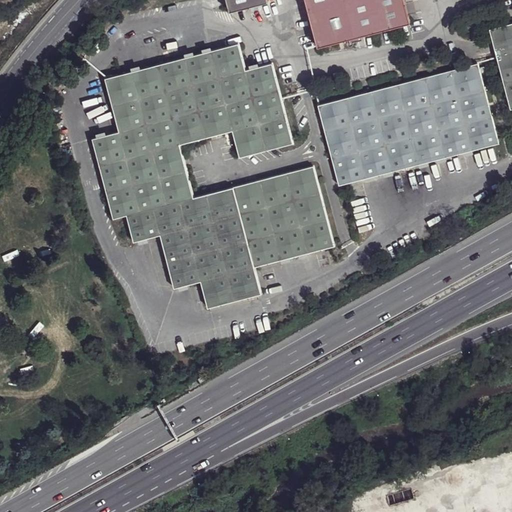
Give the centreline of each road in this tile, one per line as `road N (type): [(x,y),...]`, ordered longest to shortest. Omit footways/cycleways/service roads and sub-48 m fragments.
road 1 (motorway): [(511,235),(11,511)]
road 2 (motorway): [(213,439),(511,274)]
road 3 (motorway): [(213,439),(511,319)]
road 4 (motorway): [(83,511),(213,439)]
road 5 (secondary): [(78,0),(0,96)]
